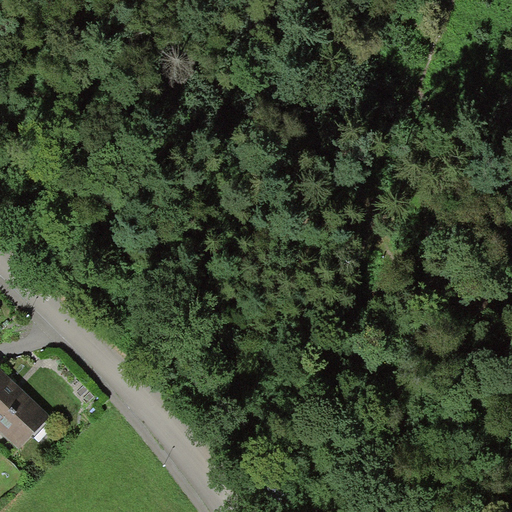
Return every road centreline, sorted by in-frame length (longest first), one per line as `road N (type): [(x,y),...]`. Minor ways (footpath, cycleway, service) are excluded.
road 1 (track): [(511,265),(318,132),(168,99),(0,91)]
road 2 (residential): [(0,264),(193,461),(224,511)]
road 3 (track): [(305,511),(193,461)]
